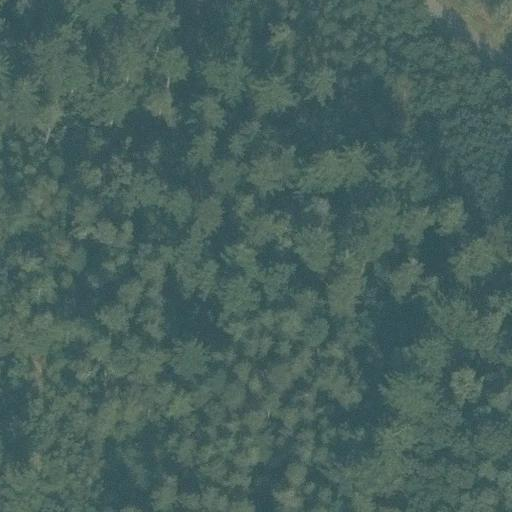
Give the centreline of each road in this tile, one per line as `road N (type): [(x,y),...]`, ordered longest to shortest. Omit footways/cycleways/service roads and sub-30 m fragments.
road 1 (track): [(511,227),(383,511)]
road 2 (track): [(307,0),(344,35),(511,144)]
road 3 (track): [(0,118),(112,0)]
